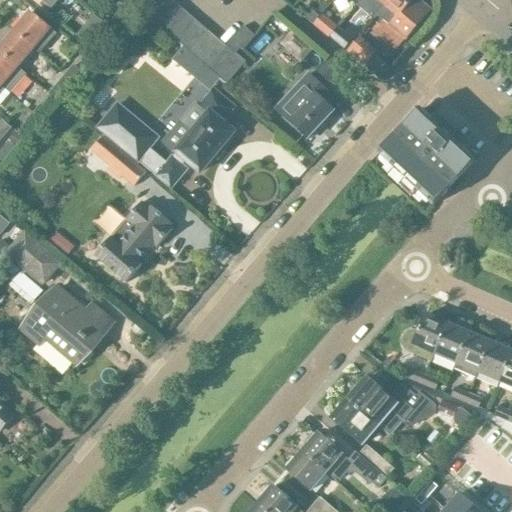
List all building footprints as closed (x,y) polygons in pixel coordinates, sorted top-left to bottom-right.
[(58,0),(40,0),(51,9),(58,0)] [(137,7),(146,15),(158,0),(143,0),(141,3),(137,7)] [(173,2),(170,0),(158,0),(146,15),(155,23),(173,2)] [(361,0),(368,5),(363,11),(370,17),(385,0),(361,0)] [(385,0),(370,17),(378,24),(382,20),(405,40),(426,15),(411,2),(413,0),(385,0)] [(155,23),(164,30),(182,9),(173,2),(155,23)] [(164,30),(172,38),(190,17),(182,9),(164,30)] [(310,9),(303,17),(313,25),(319,17),(310,9)] [(31,12),(14,32),(33,49),(39,54),(56,34),(31,12)] [(322,15),(313,25),(328,36),(336,26),(322,15)] [(172,38),(182,46),(199,25),(190,17),(172,38)] [(182,46),(185,49),(191,53),(208,33),(199,25),(182,46)] [(339,26),(329,37),(344,49),(353,38),(339,26)] [(14,32),(0,48),(0,54),(16,68),(33,49),(14,32)] [(204,65),(208,69),(226,48),(208,33),(191,53),(204,65)] [(292,35),(282,45),(300,62),(311,51),(292,35)] [(359,37),(347,51),(365,67),(377,53),(359,37)] [(226,48),(208,69),(226,84),(244,63),(226,48)] [(0,54),(0,86),(0,87),(9,95),(25,76),(16,68),(0,54)] [(342,68),(332,59),(319,73),(330,82),(342,68)] [(73,65),(64,75),(72,83),(81,72),(73,65)] [(308,74),(275,109),(307,139),(333,112),(325,104),(332,97),(308,74)] [(72,83),(64,75),(48,94),(57,101),(72,83)] [(118,105),(98,128),(171,190),(187,170),(182,166),(186,162),(200,174),(236,133),(223,123),(236,107),(213,89),(198,106),(207,113),(193,130),(182,120),(163,142),(176,153),(167,164),(150,149),(158,139),(118,105)] [(41,103),(31,114),(40,121),(49,110),(41,103)] [(475,164),(420,112),(379,155),(434,207),(475,164)] [(32,130),(40,121),(31,114),(24,123),(32,130)] [(0,152),(7,159),(16,148),(9,142),(0,152)] [(121,153),(110,166),(110,167),(121,176),(134,187),(146,173),(121,153)] [(111,239),(95,257),(126,284),(142,266),(139,263),(154,246),(157,248),(173,230),(170,228),(173,226),(150,206),(148,208),(142,203),(126,222),(127,222),(112,239),(111,239)] [(1,240),(0,241),(0,257),(1,258),(10,248),(1,240)] [(87,314),(58,289),(22,330),(40,345),(45,339),(76,365),(112,324),(93,308),(87,314)] [(404,333),(400,344),(402,348),(407,352),(433,363),(436,356),(448,328),(426,319),(421,331),(414,328),(408,330),(404,333)] [(448,328),(436,356),(456,364),(458,365),(470,337),(448,328)] [(456,370),(478,379),(480,373),(491,347),(470,337),(458,365),(456,370)] [(511,356),(511,355),(491,347),(480,373),(501,382),(511,356)] [(511,356),(501,382),(511,387),(511,356)] [(423,386),(426,378),(410,371),(407,380),(423,386)] [(437,382),(426,378),(423,386),(434,391),(437,382)] [(415,425),(416,424),(422,417),(424,418),(427,419),(430,418),(432,417),(434,414),(434,411),(434,409),(432,406),(439,409),(442,400),(401,382),(400,384),(403,387),(392,400),(368,379),(349,400),(380,427),(379,428),(389,436),(402,421),(406,425),(409,426),(413,426),(415,425)] [(466,404),(471,394),(455,387),(451,397),(466,404)] [(481,399),(471,394),(466,404),(477,408),(481,399)] [(0,429),(13,415),(0,404),(0,401),(2,399),(0,397),(0,429)] [(364,445),(379,428),(380,427),(349,400),(334,418),(364,445)] [(439,409),(438,411),(453,417),(452,421),(464,433),(479,415),(478,415),(468,411),(442,400),(439,409)] [(509,422),(511,414),(511,411),(498,406),(494,416),(509,422)] [(456,428),(450,435),(455,440),(461,433),(456,428)] [(349,460),(343,455),(344,455),(320,434),(305,452),(336,480),(337,479),(340,481),(347,473),(350,474),(356,473),(370,486),(372,484),(379,489),(388,478),(360,453),(359,455),(355,452),(349,460)] [(367,446),(360,453),(388,478),(395,469),(367,446)] [(312,491),(327,474),(336,481),(336,480),(305,452),(288,470),(312,491)] [(432,486),(424,495),(430,500),(438,491),(432,486)] [(266,511),(303,511),(274,487),(259,505),(266,511)] [(424,495),(416,504),(422,509),(430,500),(424,495)] [(313,507),(319,511),(336,511),(321,498),(313,507)] [(475,511),(460,498),(447,511),(475,511)]
